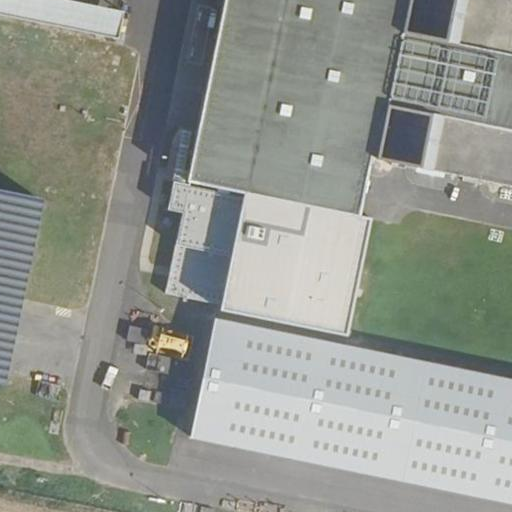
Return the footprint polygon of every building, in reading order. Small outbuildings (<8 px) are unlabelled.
[(60,0),(0,0),(0,16),(115,40),(121,13),(60,0)] [(511,0),(220,0),(183,181),(356,217),(369,158),(511,187),(511,0)] [(356,217),(183,181),(172,179),(166,207),(181,210),(164,291),(220,302),(218,311),(345,338),(370,220),(356,217)] [(0,370),(34,197),(0,190),(0,370)] [(94,258),(100,228),(87,225),(81,255),(94,258)] [(511,382),(216,321),(191,438),(511,505),(511,382)]
